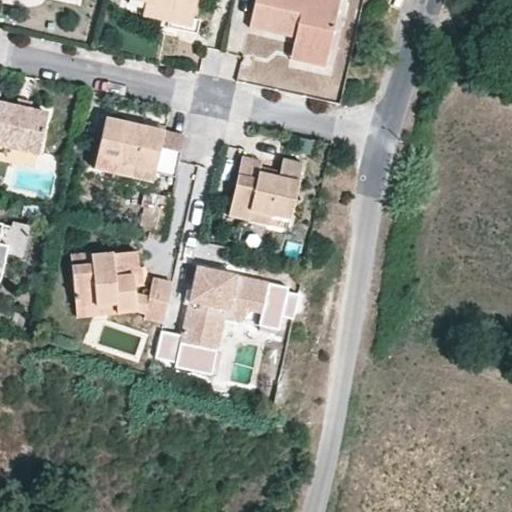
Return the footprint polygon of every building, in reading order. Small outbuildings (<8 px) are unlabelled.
[(187,5),(194,6),(195,0),(128,0),(126,9),(141,12),(144,0),(171,7),(169,12),(184,16),(187,5)] [(192,17),(194,6),(187,5),(184,16),(169,12),(171,7),(144,0),(141,12),(167,19),(190,24),(192,17)] [(304,40),(299,62),(321,67),(335,0),(255,0),(250,27),(294,38),(304,40)] [(198,19),(192,17),(190,24),(167,19),(165,26),(174,28),(195,33),(198,19)] [(289,60),(299,62),(304,40),(294,38),(292,46),(289,60)] [(14,100),(12,108),(27,112),(29,104),(22,102),(14,100)] [(0,146),(34,155),(44,116),(27,112),(12,108),(0,105),(0,146)] [(175,179),(179,159),(160,154),(165,132),(166,128),(154,125),(144,123),(143,129),(106,121),(95,169),(116,173),(117,166),(155,174),(175,179)] [(179,159),(184,137),(165,132),(160,154),(179,159)] [(251,210),(270,214),(289,218),(301,162),(284,158),(283,163),(270,160),(262,159),(264,150),(244,145),(228,219),(248,224),(251,210)] [(154,182),(155,174),(117,166),(116,173),(154,182)] [(145,208),(140,230),(163,235),(171,197),(156,194),(152,209),(145,208)] [(267,228),(270,214),(251,210),(248,224),(267,228)] [(0,255),(1,251),(23,255),(30,220),(9,216),(8,220),(0,218),(0,255)] [(165,321),(173,282),(153,277),(149,295),(135,292),(135,284),(132,267),(139,267),(138,248),(93,252),(94,263),(73,264),(78,306),(116,301),(117,311),(137,309),(145,311),(145,317),(165,321)] [(72,253),(73,264),(94,263),(93,252),(93,251),(72,253)] [(132,267),(135,284),(141,284),(140,275),(139,267),(132,267)] [(204,269),(195,267),(178,343),(203,349),(212,308),(243,315),(245,308),(247,301),(262,305),(267,283),(221,273),(220,280),(211,278),(212,271),(204,269)] [(221,273),(212,271),(211,278),(220,280),(221,273)] [(78,314),(117,311),(116,301),(78,306),(78,314)] [(262,305),(247,301),(245,308),(260,312),(262,305)] [(243,315),(212,308),(203,349),(214,351),(221,321),(241,326),(243,315)]
